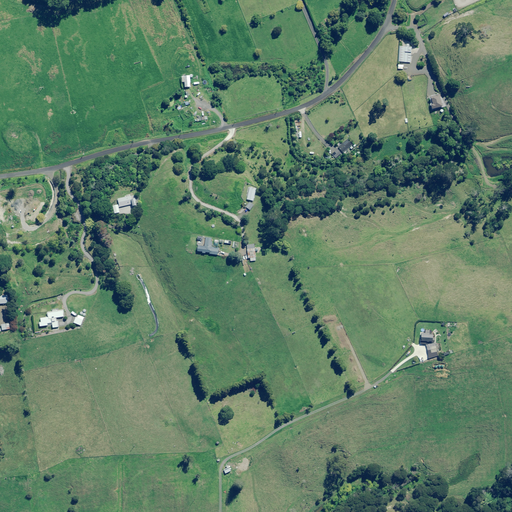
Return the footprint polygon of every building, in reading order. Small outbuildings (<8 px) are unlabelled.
[(409,45),(406,44),(406,47),(399,47),(398,62),(410,63),(411,47),(408,47),(409,45)] [(190,87),(189,76),(181,76),(181,82),(184,82),(184,88),(190,87)] [(442,107),(439,95),(430,97),(432,104),(430,105),(432,110),(442,107)] [(351,146),(352,145),(347,140),(342,145),(342,144),(338,147),(343,153),(349,148),(351,150),(353,148),(351,146)] [(341,154),(337,149),(332,154),(335,159),(341,154)] [(256,189),(249,187),(246,200),(253,201),(256,189)] [(131,200),(130,194),(124,196),(125,197),(117,199),(119,207),(132,204),(132,206),(136,206),(135,199),(131,200)] [(32,204),(31,197),(13,199),(14,202),(11,202),(10,203),(9,200),(7,201),(7,200),(0,203),(4,210),(7,208),(8,209),(11,208),(24,206),(24,205),(32,204)] [(14,226),(13,217),(5,217),(5,224),(7,224),(7,226),(14,226)] [(211,238),(205,237),(204,246),(197,246),(197,252),(202,252),(202,253),(205,254),(205,252),(209,253),(209,254),(217,255),(218,248),(211,247),(212,242),(211,242),(211,238)] [(254,248),(254,244),(247,245),(247,258),(250,258),(250,261),(255,261),(255,250),(256,250),(256,248),(254,248)] [(62,309),(58,310),(58,309),(57,309),(56,309),(53,309),(53,310),(52,310),(52,311),(46,312),(47,316),(45,316),(46,318),(39,319),(40,322),(38,323),(39,327),(48,326),(47,324),(52,323),(52,327),(58,327),(57,321),(55,321),(54,318),(63,317),(62,309)] [(82,320),(75,317),(73,323),(80,326),(82,320)] [(433,335),(429,335),(429,334),(421,333),(420,340),(420,344),(428,345),(428,342),(432,342),(433,335)]
